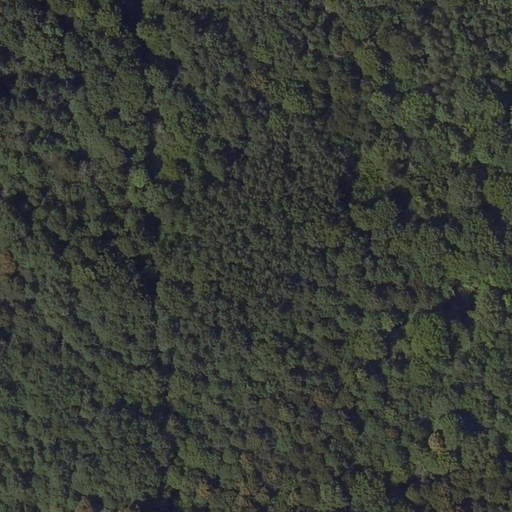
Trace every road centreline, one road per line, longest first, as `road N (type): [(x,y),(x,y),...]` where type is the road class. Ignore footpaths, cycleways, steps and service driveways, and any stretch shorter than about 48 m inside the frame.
road 1 (track): [(146,0),(180,511)]
road 2 (track): [(511,466),(320,511)]
